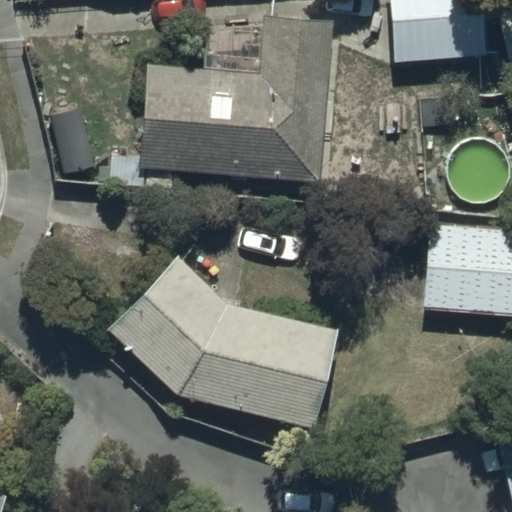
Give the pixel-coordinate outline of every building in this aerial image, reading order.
[(373,0),(378,63),(475,55),(470,0),(373,0)] [(511,7),(489,13),(506,83),(511,81),(511,7)] [(245,74),(126,65),(117,155),(101,154),(99,184),(137,186),(138,172),(308,183),(319,18),(249,14),(245,74)] [(511,229),(412,225),(408,310),(511,314),(511,229)] [(161,257),(89,330),(161,397),(295,430),(319,331),(211,304),(161,257)] [(511,511),(511,422),(482,430),(502,511),(511,511)]
